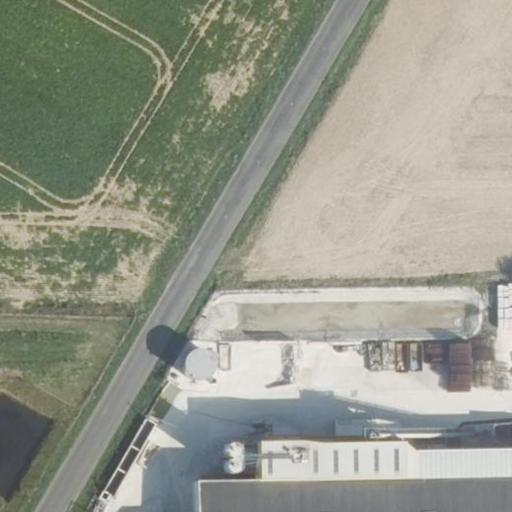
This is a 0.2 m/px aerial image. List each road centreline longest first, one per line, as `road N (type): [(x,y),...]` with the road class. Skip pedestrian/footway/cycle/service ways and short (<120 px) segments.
road 1 (tertiary): [(52,511),(353,0)]
road 2 (unknown): [(121,511),(195,425),(336,405),(511,410)]
